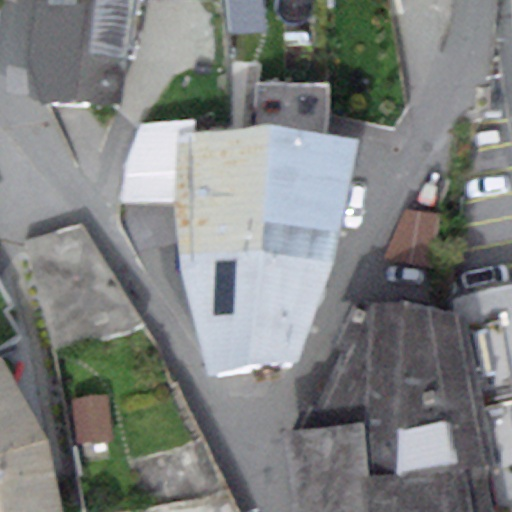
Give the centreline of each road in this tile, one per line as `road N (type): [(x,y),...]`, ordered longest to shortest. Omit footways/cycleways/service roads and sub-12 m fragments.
road 1 (residential): [(253,478),(442,99),(473,0)]
road 2 (residential): [(6,97),(164,320),(253,478)]
